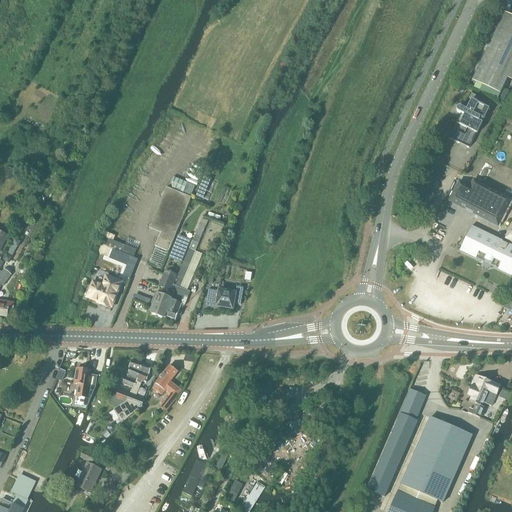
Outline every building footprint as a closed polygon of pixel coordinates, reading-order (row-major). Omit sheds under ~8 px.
[(511,18),(504,15),(472,82),(499,95),(511,68),(511,18)] [(461,114),(449,139),(469,148),(476,134),(477,134),(489,110),(488,109),(491,103),(470,93),(463,109),(460,108),(460,107),(459,107),(458,107),(458,108),(457,108),(457,109),(456,109),(456,110),(456,111),(457,111),(457,112),(458,113),(461,114)] [(14,171),(7,168),(4,174),(11,178),(14,171)] [(190,197),(195,186),(173,176),(168,188),(166,187),(149,228),(160,232),(154,246),(168,252),(191,197),(190,197)] [(204,177),(196,196),(203,199),(211,180),(204,177)] [(453,204),(460,207),(498,226),(511,200),(503,196),(473,180),(470,187),(459,182),(456,188),(449,201),(453,204)] [(187,291),(202,254),(195,251),(208,221),(201,218),(189,249),(177,276),(175,275),(170,290),(173,292),(170,300),(163,318),(175,322),(178,314),(180,315),(182,312),(179,311),(181,305),(180,305),(183,296),(187,297),(190,292),(187,291)] [(471,227),(459,251),(476,259),(487,264),(487,263),(498,240),(471,227)] [(180,263),(189,241),(178,236),(169,258),(180,263)] [(6,254),(3,260),(4,261),(8,263),(18,246),(20,242),(15,239),(11,245),(12,245),(7,255),(6,254)] [(487,263),(487,264),(498,270),(511,276),(511,246),(505,243),(498,240),(487,263)] [(122,252),(133,257),(136,250),(124,245),(122,252)] [(114,250),(111,259),(128,266),(128,267),(124,276),(131,279),(138,260),(114,250)] [(28,267),(26,267),(23,268),(22,269),(20,270),(20,272),(21,274),(23,275),(25,275),(28,275),(30,274),(31,272),(31,270),(30,268),(28,267)] [(10,275),(2,268),(0,270),(0,284),(2,286),(10,275)] [(170,300),(173,292),(170,290),(175,275),(165,272),(159,287),(166,290),(164,297),(155,294),(153,301),(155,302),(150,313),(163,318),(170,300)] [(121,283),(106,277),(102,286),(93,282),(87,297),(99,302),(98,304),(110,308),(110,307),(112,307),(121,283)] [(241,303),(243,288),(237,287),(236,294),(219,291),(219,292),(208,290),(205,310),(217,312),(218,307),(233,310),(234,302),(241,303)] [(3,301),(0,300),(0,316),(6,318),(8,311),(11,311),(13,312),(14,303),(13,303),(3,301)] [(123,377),(120,383),(134,388),(135,384),(143,364),(142,363),(132,360),(129,369),(130,369),(128,374),(127,376),(128,376),(127,378),(123,377)] [(133,389),(129,395),(137,398),(143,382),(144,383),(146,383),(150,371),(152,367),(143,364),(135,384),(134,388),(133,389)] [(180,393),(171,386),(168,384),(178,372),(169,366),(155,384),(157,385),(153,389),(161,396),(165,391),(169,394),(159,407),(166,412),(180,393)] [(77,369),(75,385),(79,385),(77,397),(79,397),(86,398),(88,399),(95,387),(97,377),(89,375),(90,371),(83,370),(77,369)] [(62,383),(65,374),(59,371),(55,380),(62,383)] [(497,395),(501,387),(475,376),(467,395),(472,397),(470,402),(476,405),(473,411),(470,409),(468,414),(480,419),(485,409),(482,407),(483,404),(492,407),(497,395)] [(400,414),(367,490),(385,498),(418,422),(415,421),(426,397),(410,390),(400,414)] [(109,403),(108,403),(118,407),(125,403),(128,395),(119,391),(117,395),(112,393),(109,403)] [(118,407),(117,408),(121,415),(125,412),(130,419),(141,410),(141,409),(142,409),(145,401),(137,398),(128,395),(125,403),(118,407)] [(434,508),(438,501),(443,503),(472,436),(430,418),(398,491),(398,492),(398,493),(434,508)] [(293,438),(285,428),(281,432),(288,441),(293,438)] [(132,438),(137,433),(133,429),(128,434),(132,438)] [(226,437),(221,448),(232,453),(238,442),(226,437)] [(268,457),(278,451),(272,441),(262,447),(268,457)] [(92,464),(95,457),(84,451),(81,458),(92,464)] [(223,452),(214,471),(220,473),(228,455),(223,452)] [(197,461),(183,493),(193,497),(197,489),(201,480),(207,466),(197,461)] [(90,493),(101,470),(87,464),(76,487),(90,493)] [(215,490),(219,478),(214,476),(209,487),(215,490)] [(0,502),(0,511),(23,511),(24,510),(24,509),(28,501),(28,500),(28,499),(32,490),(35,485),(19,477),(11,492),(17,495),(14,502),(13,504),(10,503),(4,500),(1,501),(0,502)] [(201,480),(197,489),(202,491),(206,482),(201,480)] [(237,495),(242,486),(235,482),(230,491),(237,495)] [(253,484),(247,482),(237,501),(244,504),(253,484)] [(388,511),(432,511),(434,508),(398,493),(388,511)]
